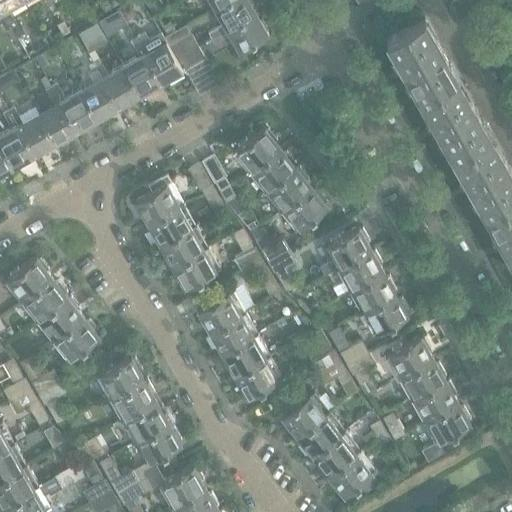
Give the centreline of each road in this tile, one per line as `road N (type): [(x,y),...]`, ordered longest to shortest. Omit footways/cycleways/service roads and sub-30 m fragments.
road 1 (residential): [(269,511),(81,193)]
road 2 (residential): [(511,353),(327,38)]
road 3 (residential): [(81,193),(327,38)]
